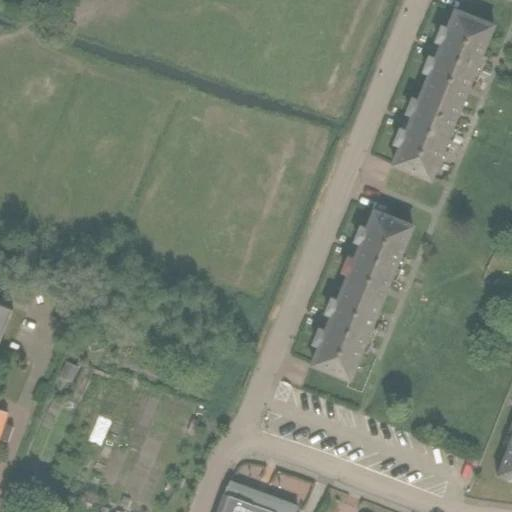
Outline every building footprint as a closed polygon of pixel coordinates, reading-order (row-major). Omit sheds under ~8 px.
[(499,28),(458,12),(449,32),(444,30),(437,47),(443,49),(441,53),(437,62),(431,60),(425,77),(431,79),(420,104),(415,102),(408,119),(414,121),(411,128),(408,135),(402,133),(396,150),(401,152),(394,170),(435,187),(499,28)] [(353,389),(418,228),(377,212),(368,233),(363,231),(356,248),(361,250),(359,255),(356,263),(350,261),(344,277),(349,280),(339,305),(333,303),(327,320),(332,322),(330,326),(327,335),(321,333),(314,350),(320,352),(312,372),(353,389)] [(0,339),(1,340),(13,307),(0,302),(0,339)] [(179,409),(116,378),(109,392),(124,400),(121,406),(156,423),(150,435),(164,441),(158,453),(149,449),(140,466),(148,470),(154,458),(168,465),(186,428),(172,422),(179,409)] [(9,420),(12,411),(0,406),(0,448),(4,437),(12,440),(18,423),(9,420)] [(511,440),(498,476),(511,481),(511,440)] [(298,511),(232,488),(221,511),(298,511)]
